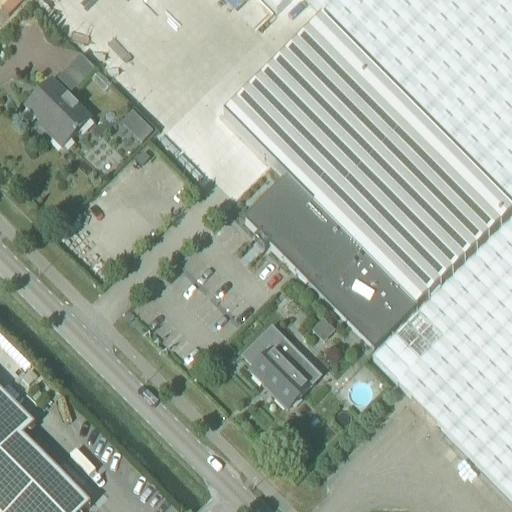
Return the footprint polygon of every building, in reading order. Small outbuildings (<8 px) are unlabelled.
[(511,0),(259,0),(276,17),(293,0),(303,0),(303,1),(413,112),(422,120),(511,211),(511,0)] [(319,23),(223,119),(287,183),(283,187),(309,212),(411,316),(511,217),(319,23)] [(98,71),(84,56),(74,66),(89,80),(98,71)] [(90,122),(59,91),(52,84),(25,111),(51,136),(49,138),(62,151),(90,122)] [(147,127),(135,139),(143,147),(155,134),(147,127)] [(283,187),(246,224),(259,238),(254,243),(264,253),(270,248),(374,353),(411,316),(309,212),(283,187)] [(511,224),(372,363),(511,504),(511,224)] [(272,331),(242,360),(253,372),(250,375),(287,412),(310,390),(320,380),(309,369),(283,343),(272,331)] [(36,392),(30,398),(36,404),(42,398),(36,392)] [(0,511),(87,511),(91,509),(23,441),(35,429),(0,393),(0,511)]
